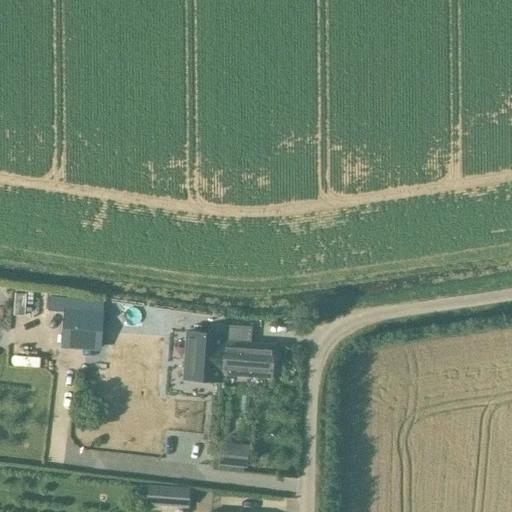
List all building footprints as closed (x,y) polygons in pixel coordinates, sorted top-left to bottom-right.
[(26,293),(15,292),(14,315),(25,315),(26,293)] [(120,323),(139,325),(140,308),(121,306),(120,323)] [(64,333),(63,344),(101,347),(103,313),(65,311),(64,321),(64,333)] [(188,331),(185,378),(221,381),(221,373),(223,341),(224,341),(224,334),(188,331)] [(223,341),(221,373),(272,377),(274,345),(224,341),(223,341)] [(220,442),(218,465),(246,468),(248,445),(220,442)] [(148,483),(146,504),(187,507),(189,486),(148,483)]
